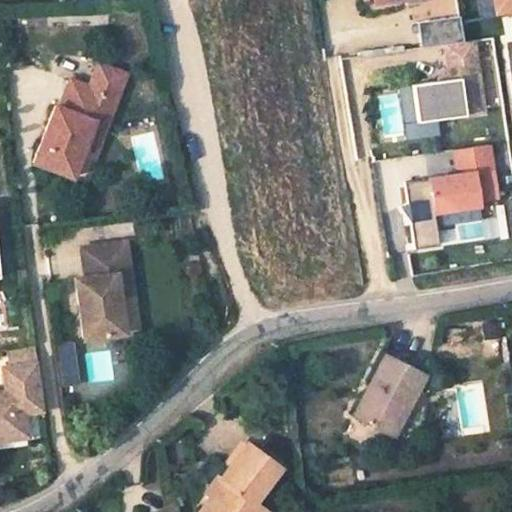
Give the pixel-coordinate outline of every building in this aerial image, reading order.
[(412,21),(416,46),(460,40),(456,15),(412,21)] [(473,42),(445,46),(448,71),(440,72),(442,86),(434,87),(434,83),(411,86),(416,122),(483,113),(473,42)] [(111,108),(66,90),(55,118),(50,116),(41,141),(45,142),(43,150),(38,148),(28,173),(67,187),(81,151),(88,131),(101,136),(111,108)] [(101,136),(88,131),(81,151),(92,156),(101,136)] [(494,149),(460,154),(463,178),(434,183),(436,194),(422,196),(425,217),(463,212),(464,217),(484,214),(482,204),(502,202),(494,149)] [(120,252),(76,258),(80,288),(70,289),(73,315),(78,315),(80,323),(75,323),(78,349),(119,343),(114,305),(111,284),(124,282),(120,252)] [(127,303),(124,282),(111,284),(114,305),(127,303)] [(69,339),(52,342),(60,385),(77,382),(69,339)] [(363,387),(349,418),(391,437),(400,416),(394,411),(410,379),(415,370),(380,353),(363,387)] [(40,362),(9,365),(13,389),(0,390),(0,426),(8,426),(9,435),(26,433),(24,411),(44,408),(40,362)] [(223,478),(200,508),(204,511),(265,511),(253,503),(280,469),(244,441),(218,473),(223,478)]
